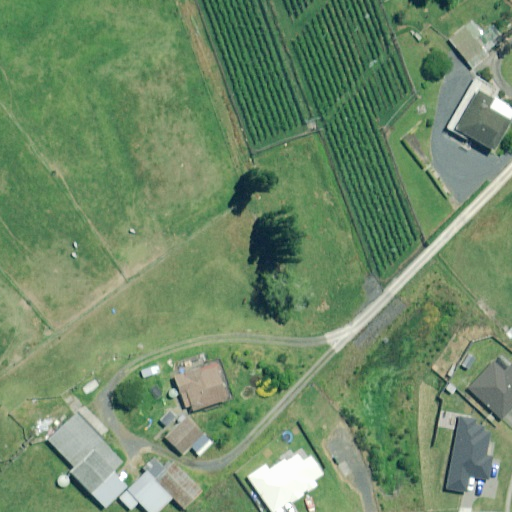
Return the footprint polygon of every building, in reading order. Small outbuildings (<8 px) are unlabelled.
[(488,55),(464,27),(448,40),(472,68),(488,55)] [(491,100),(475,90),(466,106),(451,132),(465,139),(467,137),(491,151),(508,121),(486,108),(491,100)] [(228,398),(214,361),(172,376),(184,408),(189,406),(192,412),(228,398)] [(493,362),(468,389),(501,418),(511,405),(511,365),(505,373),(493,362)] [(143,380),(159,373),(156,364),(139,370),(143,380)] [(123,462),(75,413),(47,441),(73,468),(69,472),(104,508),(126,486),(113,473),(123,462)] [(211,443),(184,417),(164,438),(181,454),(189,446),(199,456),(211,443)] [(459,418),(447,491),(465,494),(468,475),(489,479),(492,457),(485,456),(489,434),(483,433),(485,422),(459,418)] [(266,464),(246,478),(270,511),(278,511),(317,484),(315,481),(324,474),(311,457),(303,462),(296,454),(272,472),(266,464)] [(145,472),(171,498),(182,509),(201,491),(172,462),(165,469),(154,457),(142,469),(145,472)] [(156,511),(171,498),(145,472),(119,498),(130,510),(138,503),(147,511),(156,511)]
